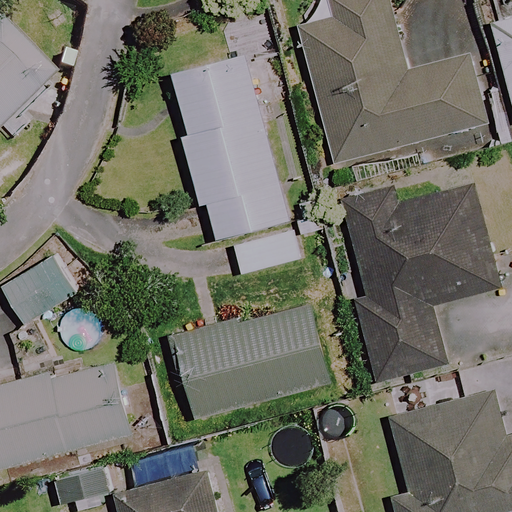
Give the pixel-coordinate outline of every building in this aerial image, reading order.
[(399,0),(336,0),(339,13),(304,22),(340,160),(496,120),(478,49),(451,55),(416,64),(399,0)] [(511,14),(499,18),(511,68),(511,14)] [(0,20),(0,127),(54,75),(0,20)] [(255,48),(181,67),(196,127),(197,130),(191,132),(208,201),(216,199),(220,215),(226,235),(299,216),(255,48)] [(402,181),(348,195),(374,292),(362,296),(384,380),(458,361),(443,303),(510,286),(482,179),(406,198),(402,181)] [(304,240),(300,227),(241,242),(245,256),(249,270),(308,255),(304,240)] [(59,252),(7,284),(19,304),(31,322),(82,290),(59,252)] [(212,322),(176,331),(186,372),(193,370),(204,415),(340,379),(318,299),(246,318),(245,313),(212,322)] [(59,367),(0,382),(0,451),(4,465),(140,430),(121,357),(61,373),(59,367)] [(511,511),(511,420),(502,385),(396,413),(417,488),(399,493),(403,511),(511,511)] [(227,511),(215,466),(121,491),(126,511),(227,511)]
